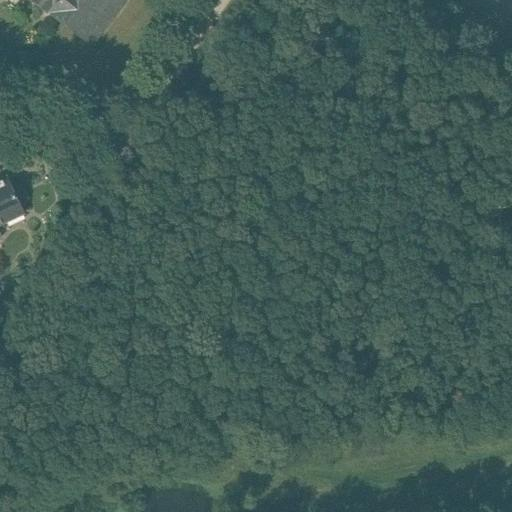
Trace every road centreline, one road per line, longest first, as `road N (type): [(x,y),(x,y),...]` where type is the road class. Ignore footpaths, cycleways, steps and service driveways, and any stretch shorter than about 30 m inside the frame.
road 1 (track): [(85,208),(218,0)]
road 2 (track): [(0,349),(85,208)]
road 3 (residential): [(0,112),(25,120),(144,111)]
